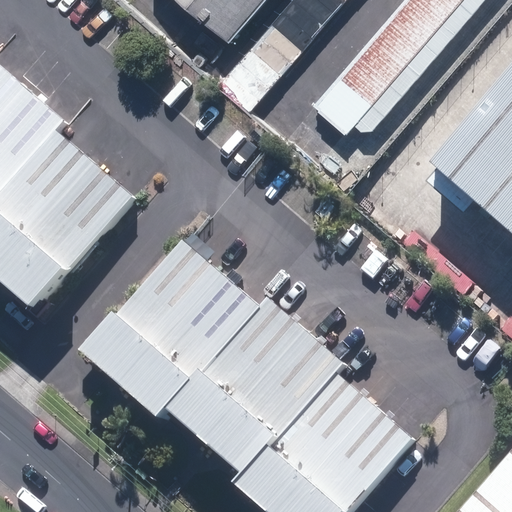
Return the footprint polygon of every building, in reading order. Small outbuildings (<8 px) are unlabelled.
[(183,0),(231,41),(265,0),(183,0)] [(348,0),(293,0),(218,88),(250,115),(348,0)] [(362,129),(373,128),(481,0),(408,0),(319,105),(349,131),(355,123),(362,129)] [(0,213),(64,139),(71,130),(0,69),(0,213)] [(511,89),(438,174),(476,206),(511,237),(511,89)] [(67,140),(0,218),(0,280),(45,320),(48,316),(81,278),(143,206),(67,140)] [(169,421),(176,412),(264,309),(263,309),(261,307),(188,245),(93,357),(169,421)] [(250,479),(337,378),(345,368),(271,305),(263,313),(176,416),(249,478),(250,479)] [(275,511),(361,511),(420,443),(344,378),(258,480),(249,490),(252,492),(275,511)] [(511,511),(511,460),(466,511),(511,511)]
